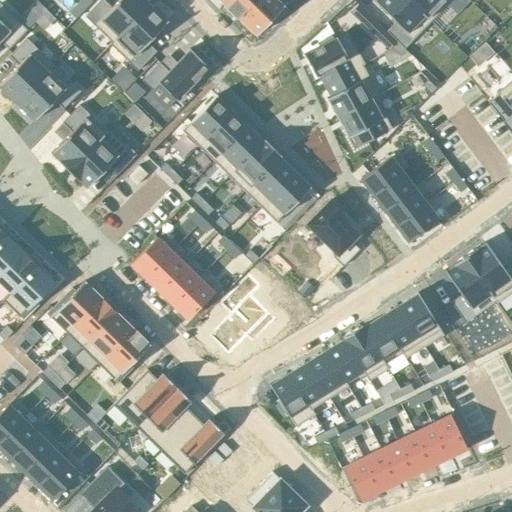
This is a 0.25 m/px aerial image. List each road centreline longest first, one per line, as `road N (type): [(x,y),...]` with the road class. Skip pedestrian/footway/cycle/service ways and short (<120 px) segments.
road 1 (residential): [(511,190),(222,386)]
road 2 (residential): [(222,386),(108,269),(0,130)]
road 3 (residential): [(191,0),(258,62),(325,0)]
road 4 (residential): [(351,511),(222,386)]
